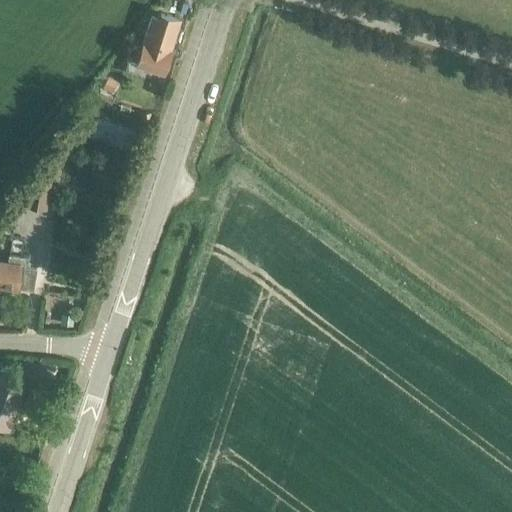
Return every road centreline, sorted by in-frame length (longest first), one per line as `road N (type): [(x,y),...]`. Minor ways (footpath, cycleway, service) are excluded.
road 1 (tertiary): [(107,357),(221,0)]
road 2 (tertiary): [(55,511),(107,357)]
